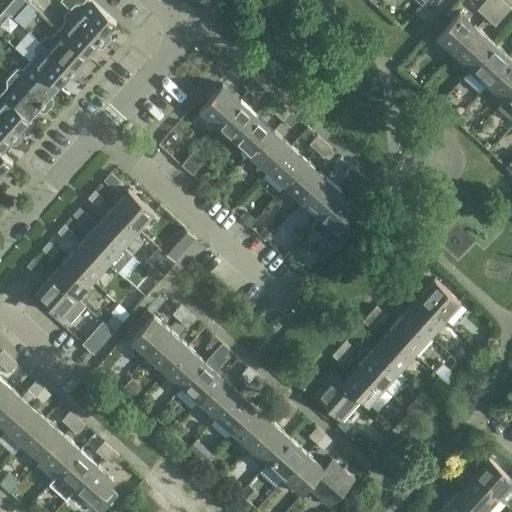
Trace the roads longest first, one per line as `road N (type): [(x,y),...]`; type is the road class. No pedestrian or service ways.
road 1 (residential): [(286,298),(99,132)]
road 2 (residential): [(99,132),(186,31),(152,0)]
road 3 (residential): [(0,245),(99,132)]
